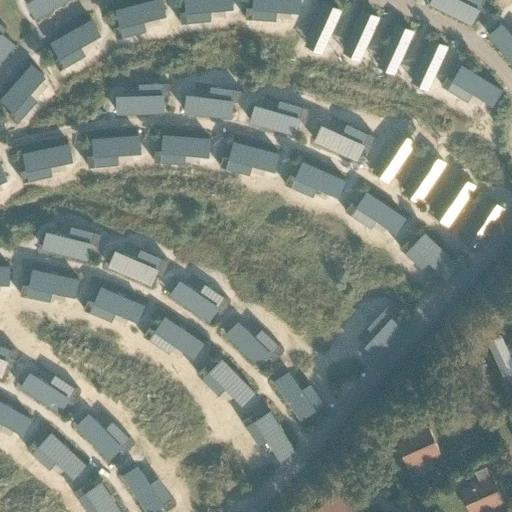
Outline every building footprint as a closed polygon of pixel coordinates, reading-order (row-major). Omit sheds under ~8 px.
[(26,0),(23,2),(33,18),(63,0),(26,0)] [(160,0),(150,0),(114,9),(118,27),(113,28),(116,38),(144,32),(141,21),(164,16),(160,0)] [(230,0),(182,0),(184,11),(179,12),(180,25),(208,22),(207,12),(232,9),(230,0)] [(301,0),(252,0),(252,7),(246,7),(245,19),(274,21),(275,11),(301,12),(301,0)] [(428,0),(427,5),(471,25),(478,8),(484,11),(488,0),(428,0)] [(342,9),(324,1),(305,45),(323,53),(342,9)] [(360,61),(379,17),(361,9),(342,53),(360,61)] [(100,34),(91,19),(49,43),(58,57),(52,60),(58,70),(85,55),(79,46),(100,34)] [(511,34),(501,22),(487,35),(511,62),(511,34)] [(395,75),(414,31),(396,23),(377,67),(395,75)] [(4,28),(0,24),(0,62),(15,45),(0,32),(4,28)] [(447,46),(429,38),(410,82),(428,90),(447,46)] [(502,89),(462,65),(453,79),(448,76),(441,87),(466,101),(472,92),(493,104),(502,89)] [(45,79),(31,66),(0,99),(0,101),(12,113),(8,117),(17,125),(38,103),(30,96),(45,79)] [(137,93),(115,94),(116,114),(163,113),(163,95),(169,95),(168,84),(137,85),(137,93)] [(209,94),(185,91),(183,112),(232,118),(234,99),(240,100),(241,87),(210,84),(209,94)] [(275,111),(253,105),(248,125),(294,137),(299,119),(305,121),(308,109),(278,101),(275,111)] [(339,133),(318,124),(311,142),(355,161),(362,145),(368,148),(373,136),(343,123),(339,133)] [(417,142),(401,131),(374,172),(390,183),(417,142)] [(139,134),(90,137),(91,156),(86,156),(87,167),(115,164),(115,154),(140,152),(139,134)] [(208,140),(160,136),(159,154),(153,153),(152,164),(180,166),(181,157),(207,159),(208,140)] [(280,154),(232,141),(228,158),(222,156),(219,167),(248,175),(250,165),(275,172),(280,154)] [(67,143),(20,154),(24,171),(19,172),(22,184),(51,177),(48,167),(71,162),(67,143)] [(447,163),(431,152),(403,192),(420,203),(447,163)] [(345,180),(301,161),(295,177),(289,174),(284,186),(311,197),(315,188),(338,197),(345,180)] [(475,187),(459,176),(433,215),(448,226),(475,187)] [(406,218),(366,191),(356,205),(352,202),(345,212),(368,228),(373,220),(395,234),(406,218)] [(507,206),(491,195),(463,237),(479,248),(507,206)] [(69,236),(46,231),(42,251),(90,262),(93,244),(99,246),(102,233),(71,226),(69,236)] [(460,266),(424,232),(412,245),(409,241),(401,250),(422,269),(428,263),(447,280),(460,266)] [(136,258),(116,249),(108,269),(153,287),(159,271),(165,273),(170,261),(140,249),(136,258)] [(10,265),(0,264),(0,283),(10,283),(10,265)] [(81,277),(34,268),(31,285),(25,284),(23,297),(50,302),(52,292),(77,297),(81,277)] [(198,292),(180,280),(169,297),(210,323),(220,308),(225,312),(232,301),(203,283),(198,292)] [(147,305),(103,286),(96,302),(90,299),(85,310),(113,321),(117,312),(140,322),(147,305)] [(375,336),(359,353),(373,366),(406,331),(392,318),(396,314),(389,307),(368,330),(375,336)] [(206,342),(165,315),(155,330),(151,327),(145,337),(169,352),(174,344),(196,358),(206,342)] [(255,334),(239,319),(225,334),(261,366),(272,353),(278,358),(286,349),(262,327),(255,334)] [(487,339),(486,339),(502,375),(504,375),(503,374),(511,369),(511,336),(511,337),(511,339),(511,340),(505,344),(500,333),(499,333),(499,334),(488,340),(487,339)] [(0,376),(2,377),(7,363),(13,365),(18,352),(0,345),(0,376)] [(258,393),(222,359),(211,371),(206,366),(197,374),(218,394),(224,387),(244,407),(258,393)] [(50,383),(29,370),(19,388),(60,412),(69,397),(76,401),(82,390),(55,374),(50,383)] [(304,390),(290,372),(273,385),(302,422),(316,412),(321,418),(331,410),(311,384),(304,390)] [(32,417),(0,399),(0,422),(23,434),(32,417)] [(108,428),(90,411),(76,426),(111,460),(123,447),(129,452),(138,442),(115,420),(108,428)] [(298,451),(271,411),(257,421),(254,416),(243,423),(260,447),(268,442),(281,462),(298,451)] [(427,428),(426,426),(421,416),(411,421),(416,433),(397,441),(407,464),(438,450),(428,427),(427,428)] [(87,465),(51,434),(40,446),(35,442),(27,451),(48,469),(55,461),(75,478),(87,465)] [(137,465),(120,476),(143,511),(151,511),(161,505),(165,511),(176,504),(159,478),(150,484),(137,465)] [(489,477),(485,465),(475,470),(480,481),(460,490),(470,511),(472,511),(502,499),(491,476),(489,477)] [(120,511),(102,483),(87,493),(84,489),(75,495),(86,511),(120,511)] [(350,511),(353,510),(334,491),(312,511),(350,511)]
